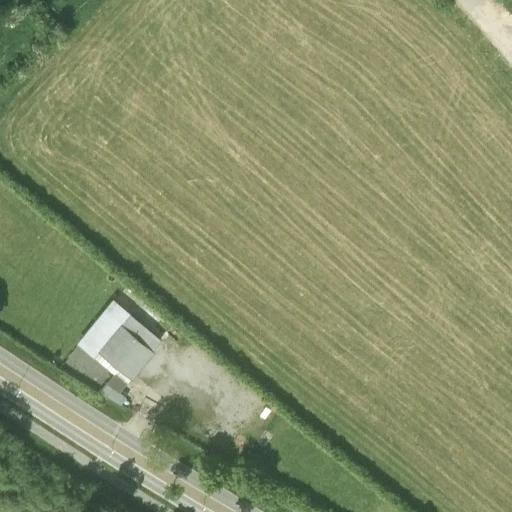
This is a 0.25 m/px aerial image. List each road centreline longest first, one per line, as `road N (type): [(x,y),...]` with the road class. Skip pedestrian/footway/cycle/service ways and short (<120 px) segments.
road 1 (tertiary): [(254,511),(0,354)]
road 2 (tertiary): [(0,381),(208,511)]
